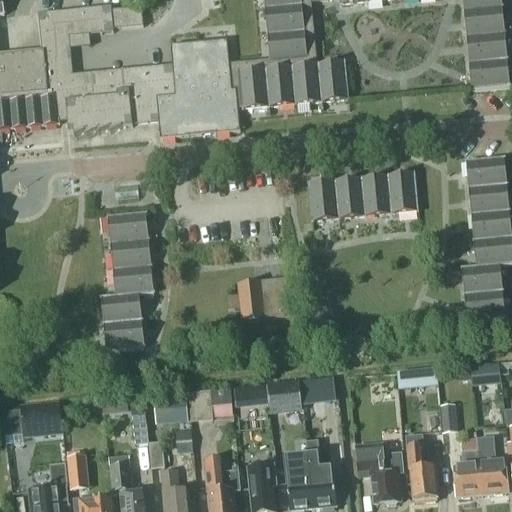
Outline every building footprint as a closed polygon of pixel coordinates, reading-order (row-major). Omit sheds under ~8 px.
[(0,0),(0,132),(60,127),(59,119),(67,118),(69,136),(72,135),(74,140),(84,135),(86,139),(96,134),(98,138),(108,132),(110,136),(121,130),(124,130),(132,129),(132,127),(159,124),(160,142),(240,134),(238,111),(242,111),(242,113),(349,102),(345,65),(317,68),(311,4),(339,1),(340,7),(416,0),(463,0),(472,93),(509,89),(500,0),(264,0),(270,57),(270,63),(235,66),(229,67),(228,58),(227,43),(170,48),(172,68),(138,71),(63,78),(59,40),(114,35),(113,32),(143,29),(141,10),(124,12),(111,13),(111,9),(38,16),(42,54),(36,54),(0,57),(0,18),(4,18),(2,0),(0,0)] [(467,164),(469,191),(507,187),(504,160),(467,164)] [(388,179),(391,217),(418,214),(415,177),(388,179)] [(388,179),(361,182),(365,219),(391,217),(388,179)] [(361,182),(335,184),(339,222),(365,219),(361,182)] [(311,225),(339,222),(335,184),(308,187),(311,225)] [(509,214),(507,187),(469,191),(472,217),(509,214)] [(511,240),(509,214),(472,217),(474,244),(511,240)] [(108,220),(111,247),(148,243),(146,216),(108,220)] [(500,268),(500,269),(511,267),(511,243),(511,240),(474,244),(477,269),(477,270),(500,268)] [(151,269),(148,243),(111,247),(113,273),(151,269)] [(462,270),(465,298),(502,294),(500,269),(500,268),(477,270),(477,269),(462,270)] [(139,297),(139,298),(154,297),(151,269),(113,273),(116,298),(116,299),(139,297)] [(241,323),(289,318),(286,282),(237,288),(239,299),(227,301),(228,313),(240,312),(241,323)] [(505,321),(502,294),(465,298),(467,325),(505,321)] [(101,300),(104,327),(142,324),(139,298),(139,297),(116,299),(116,298),(101,300)] [(144,351),(142,324),(104,327),(107,354),(144,351)] [(509,366),(499,367),(500,374),(510,373),(509,366)] [(498,367),(470,370),(471,387),(500,383),(498,367)] [(414,375),(397,377),(398,393),(416,392),(414,375)] [(268,389),(270,409),(302,406),(300,386),(268,389)] [(268,389),(259,390),(260,404),(269,403),(268,389)] [(216,419),(236,418),(234,391),(214,392),(216,419)] [(241,391),(235,392),(236,407),(243,406),(241,391)] [(211,395),(189,397),(191,426),(213,424),(211,395)] [(186,400),(154,402),(156,424),(187,422),(186,400)] [(63,439),(60,405),(19,409),(22,442),(63,439)] [(455,408),(440,409),(442,437),(458,436),(455,408)] [(146,424),(133,425),(135,448),(148,447),(146,424)] [(506,495),(508,495),(505,466),(496,467),(493,433),(476,434),(477,442),(482,499),(506,497),(506,495)] [(191,435),(179,436),(180,457),(192,456),(191,435)] [(422,440),(422,438),(405,439),(408,472),(410,472),(413,504),(416,504),(416,507),(435,505),(435,502),(438,502),(435,469),(425,470),(422,439),(422,440)] [(307,442),(308,456),(313,511),(328,511),(337,511),(334,482),(320,484),(318,459),(325,458),(323,440),(307,442)] [(459,502),(482,499),(477,442),(460,443),(463,470),(454,471),(456,500),(458,500),(459,502)] [(151,473),(164,471),(162,446),(149,447),(151,473)] [(358,480),(371,479),(374,508),(384,507),(384,510),(399,508),(399,505),(401,505),(398,477),(402,476),(401,458),(383,459),(382,446),(355,449),(358,480)] [(289,511),(313,511),(308,456),(295,457),(296,469),(285,470),(287,487),(289,511)] [(83,492),(80,460),(67,462),(70,493),(83,492)] [(236,511),(234,495),(240,495),(238,470),(233,471),(233,475),(221,476),(220,463),(206,464),(209,494),(208,495),(209,511),(236,511)] [(52,490),(30,493),(31,511),(63,511),(69,510),(67,489),(65,467),(49,469),(52,490)] [(147,511),(146,495),(133,497),(130,468),(109,470),(112,499),(120,499),(121,511),(147,511)] [(248,471),(251,511),(275,511),(273,488),(276,488),(274,468),(248,471)] [(164,511),(191,511),(190,493),(179,494),(177,474),(161,475),(163,495),(162,495),(164,511)] [(110,511),(110,502),(75,505),(75,511),(110,511)]
